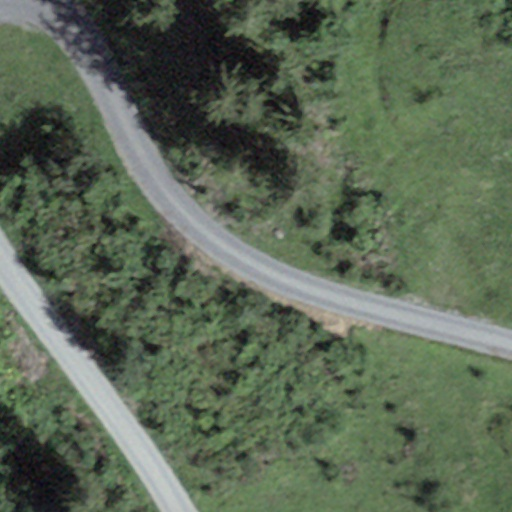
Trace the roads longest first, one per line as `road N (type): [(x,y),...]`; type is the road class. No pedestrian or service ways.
road 1 (track): [(511,348),(259,265),(200,221),(143,155),(78,26),(42,0)]
road 2 (track): [(0,240),(185,511)]
